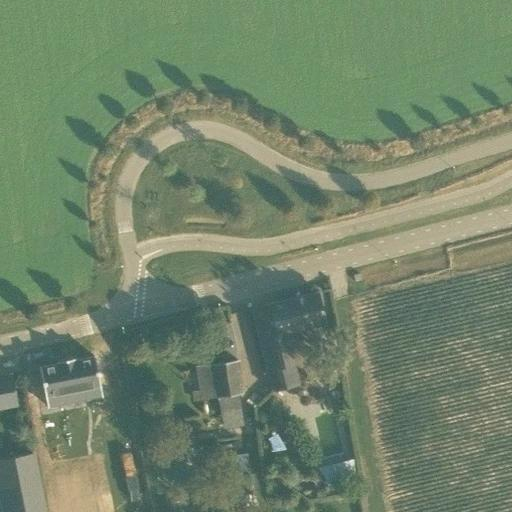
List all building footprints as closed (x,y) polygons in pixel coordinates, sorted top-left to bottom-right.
[(299,384),(294,366),(286,332),(326,322),(318,291),(251,308),(272,391),(299,384)] [(58,363),(39,367),(47,406),(102,395),(94,356),(75,359),(75,357),(57,360),(58,363)] [(244,413),(240,384),(237,360),(198,366),(202,398),(224,395),(225,403),(220,404),(222,416),(244,413)] [(0,374),(0,407),(17,404),(11,372),(0,374)] [(31,454),(7,458),(8,464),(11,478),(0,479),(0,491),(3,511),(43,511),(44,511),(33,453),(31,454)] [(324,481),(357,477),(355,459),(322,463),(324,481)] [(99,511),(89,464),(47,473),(55,511),(99,511)]
